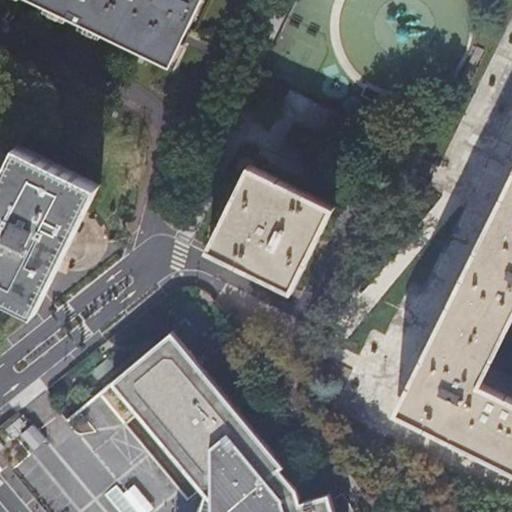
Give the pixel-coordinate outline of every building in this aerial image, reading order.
[(38,0),(86,23),(95,27),(107,32),(173,64),(182,44),(186,35),(203,0),(38,0)] [(100,184),(18,144),(0,180),(0,294),(36,313),(88,208),(100,184)] [(226,217),(211,247),(244,264),(293,288),(333,206),(251,166),(248,173),(226,217)] [(511,180),(466,274),(425,355),(398,409),(511,465),(511,180)] [(334,511),(329,493),(299,502),(295,488),(278,467),(282,463),(173,329),(109,382),(203,493),(198,511),(334,511)]
